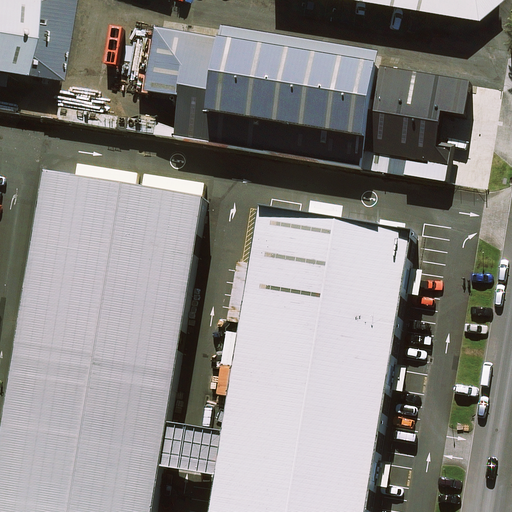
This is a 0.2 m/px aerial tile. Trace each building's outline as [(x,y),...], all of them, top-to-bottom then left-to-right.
[(0,0),(0,61),(53,70),(64,0),(0,0)] [(415,0),(474,9),(483,0),(415,0)] [(381,51),(223,26),(221,34),(161,25),(151,84),(212,94),(209,113),(440,150),(447,100),(374,89),(381,51)] [(148,511),(198,202),(48,178),(0,479),(0,511),(148,511)] [(368,511),(412,237),(263,213),(215,511),(368,511)]
